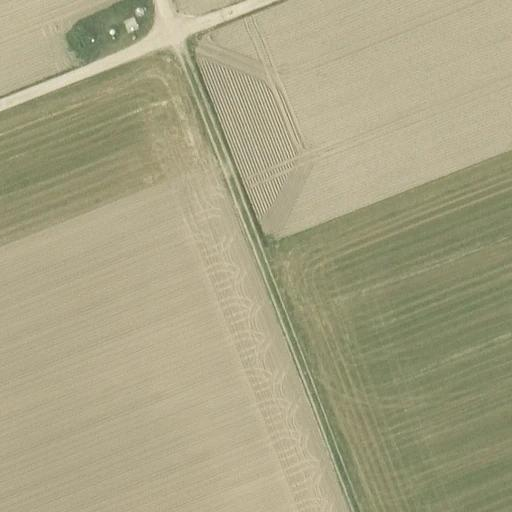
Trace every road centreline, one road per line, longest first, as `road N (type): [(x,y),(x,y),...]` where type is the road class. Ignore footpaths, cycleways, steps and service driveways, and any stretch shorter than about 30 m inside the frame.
road 1 (track): [(174,34),(355,511)]
road 2 (track): [(0,103),(174,34)]
